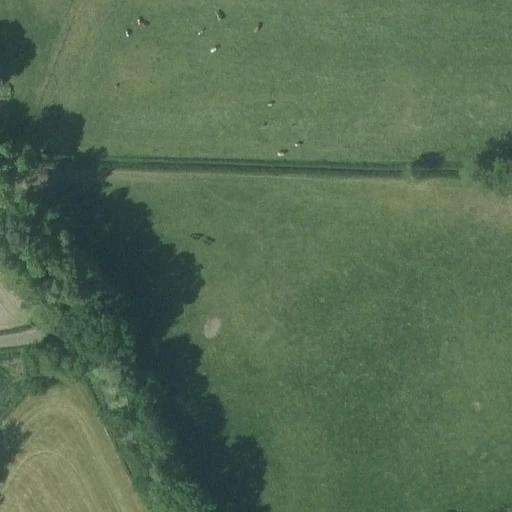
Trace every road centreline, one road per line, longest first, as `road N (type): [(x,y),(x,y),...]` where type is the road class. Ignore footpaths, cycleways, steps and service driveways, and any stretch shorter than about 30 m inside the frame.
road 1 (unclassified): [(79,333),(164,511)]
road 2 (unclassified): [(0,210),(56,285),(79,333)]
